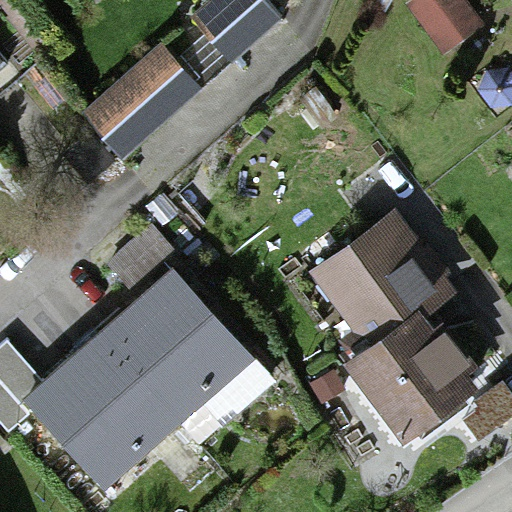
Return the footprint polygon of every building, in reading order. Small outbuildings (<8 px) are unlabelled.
[(40,0),(0,0),(0,6),(41,61),(70,39),(40,0)] [(266,0),(206,0),(197,8),(236,53),(280,15),(266,0)] [(159,41),(80,109),(122,156),(200,89),(159,41)] [(0,95),(25,75),(0,46),(0,95)] [(352,355),(419,309),(451,286),(402,216),(303,285),(352,355)] [(97,338),(177,421),(203,395),(228,421),(275,376),(170,267),(97,338)] [(419,309),(352,355),(404,430),(471,384),(419,309)] [(177,421),(97,338),(35,397),(115,480),(177,421)]
